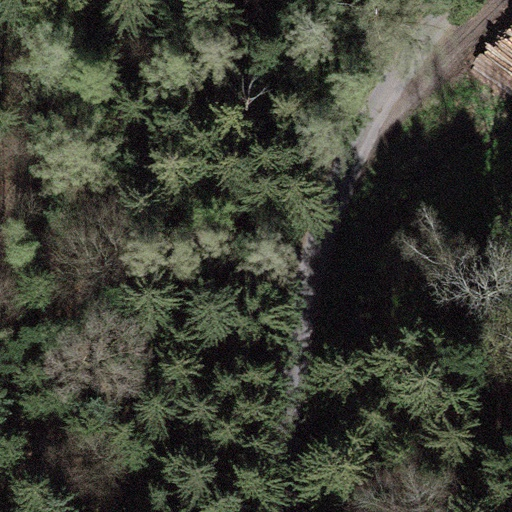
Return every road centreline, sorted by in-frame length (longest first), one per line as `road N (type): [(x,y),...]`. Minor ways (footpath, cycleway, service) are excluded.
road 1 (unclassified): [(470,0),(391,89),(325,220),(280,511)]
road 2 (track): [(222,0),(0,193)]
